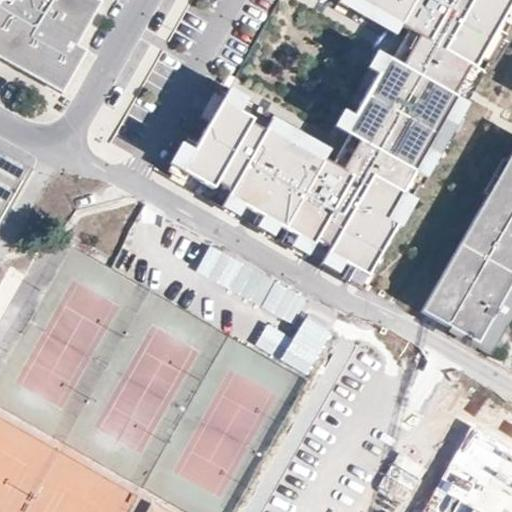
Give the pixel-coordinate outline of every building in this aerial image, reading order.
[(0,0),(0,58),(8,63),(50,87),(73,46),(99,0),(0,0)] [(345,0),(397,29),(402,20),(366,0),(345,0)] [(472,60),(476,63),(511,0),(366,0),(402,20),(393,35),(427,54),(435,39),(472,60)] [(485,68),(511,19),(511,0),(476,63),(485,68)] [(427,54),(393,35),(384,51),(388,53),(454,91),(472,60),(435,39),(427,54)] [(342,125),(346,127),(388,53),(384,51),(375,45),(333,119),(342,125)] [(61,93),(85,52),(73,46),(50,87),(61,93)] [(254,113),(224,95),(184,165),(215,183),(218,177),(233,185),(229,191),(314,240),(317,234),(332,242),(329,248),(369,271),(398,219),(390,214),(459,93),(454,91),(388,53),(346,127),(342,125),(333,140),(326,153),(269,121),(266,127),(251,118),(254,113)] [(163,171),(176,178),(231,82),(218,75),(163,171)] [(231,82),(224,95),(254,113),(261,100),(231,82)] [(467,98),(459,93),(390,214),(398,219),(467,98)] [(277,108),(269,121),(326,153),(333,140),(277,108)] [(511,150),(506,160),(511,162),(511,171),(496,201),(486,195),(420,312),(449,328),(490,350),(511,312),(511,150)] [(0,226),(33,170),(0,151),(0,226)] [(511,171),(511,162),(506,160),(486,195),(496,201),(511,171)] [(207,196),(215,183),(184,165),(176,178),(207,196)] [(314,240),(229,191),(222,204),(307,253),(314,240)] [(369,271),(329,248),(322,261),(361,284),(369,271)] [(490,350),(449,328),(445,334),(487,357),(490,350)] [(511,511),(511,450),(473,428),(424,511),(511,511)] [(153,511),(156,509),(161,511),(169,511),(154,503),(148,511),(153,511)]
